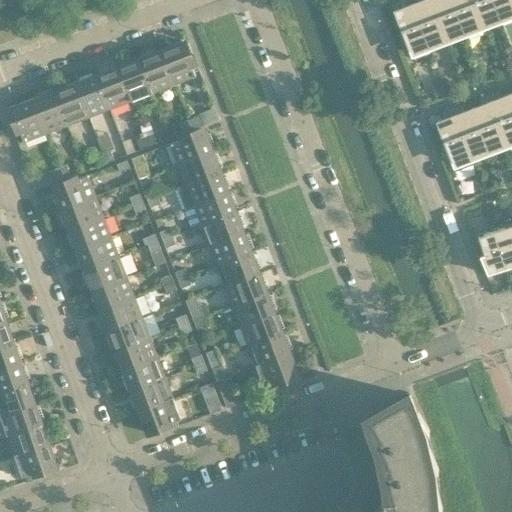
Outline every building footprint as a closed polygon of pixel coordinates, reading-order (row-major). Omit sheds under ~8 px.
[(427,45),(414,8),(412,4),(403,7),(401,0),(390,4),(409,52),(427,45)] [(420,0),(412,4),(414,8),(427,45),(445,38),(430,0),(420,0)] [(451,0),(430,0),(445,38),(463,31),(451,0)] [(481,24),(471,0),(451,0),(463,31),(481,24)] [(492,0),(471,0),(481,24),(499,17),(492,0)] [(511,12),(511,0),(492,0),(499,17),(511,12)] [(12,11),(8,2),(0,4),(0,8),(2,15),(12,11)] [(182,41),(160,49),(173,85),(195,76),(182,41)] [(160,49),(138,58),(152,93),(173,85),(160,49)] [(138,58),(117,66),(131,101),(152,93),(138,58)] [(117,66),(96,74),(109,109),(131,101),(117,66)] [(96,74),(75,82),(88,117),(109,109),(96,74)] [(75,82),(53,90),(67,125),(88,117),(75,82)] [(441,84),(433,87),(437,96),(444,93),(441,84)] [(53,90),(32,98),(46,133),(67,125),(53,90)] [(511,104),(508,94),(499,98),(497,91),(488,95),(506,142),(511,139),(511,104)] [(506,142),(488,95),(478,98),(481,105),(472,108),(488,149),(506,142)] [(23,142),(46,133),(32,98),(10,107),(23,142)] [(488,149),(472,108),(463,111),(461,105),(452,108),(470,156),(488,149)] [(442,112),(445,118),(435,122),(451,163),(470,156),(452,108),(442,112)] [(200,115),(187,120),(191,131),(203,126),(200,115)] [(187,120),(179,123),(183,134),(191,131),(187,120)] [(170,144),(178,165),(213,151),(205,130),(170,144)] [(152,134),(144,137),(148,147),(156,144),(152,134)] [(148,147),(144,137),(136,140),(140,150),(148,147)] [(110,150),(101,153),(105,163),(114,160),(110,150)] [(221,171),(213,151),(178,165),(186,185),(221,171)] [(101,153),(94,156),(98,166),(105,163),(101,153)] [(141,155),(131,159),(134,167),(144,163),(141,155)] [(126,160),(116,164),(119,172),(129,169),(126,160)] [(66,164),(58,168),(63,179),(71,176),(66,164)] [(58,168),(31,178),(35,190),(63,179),(58,168)] [(221,171),(186,185),(176,188),(184,209),(194,205),(229,191),(221,171)] [(52,189),(60,210),(95,196),(87,175),(52,189)] [(154,188),(144,192),(147,200),(157,196),(154,188)] [(236,212),(229,191),(194,205),(201,225),(236,212)] [(139,193),(129,197),(132,205),(142,201),(139,193)] [(95,196),(60,210),(68,229),(103,216),(95,196)] [(157,196),(147,200),(150,208),(160,204),(157,196)] [(142,201),(132,205),(135,213),(145,209),(142,201)] [(236,212),(201,225),(209,245),(244,232),(236,212)] [(103,216),(68,229),(75,250),(111,237),(103,216)] [(511,234),(509,226),(494,231),(506,267),(511,264),(511,234)] [(169,228),(159,232),(162,240),(172,236),(169,228)] [(494,231),(478,236),(484,254),(480,256),(487,274),(490,274),(489,272),(506,267),(494,231)] [(244,232),(209,245),(217,265),(252,252),(244,232)] [(154,234),(144,238),(147,246),(158,242),(154,234)] [(172,236),(162,240),(165,248),(175,244),(172,236)] [(111,237),(75,250),(83,270),(118,257),(111,237)] [(158,242),(147,246),(150,254),(161,250),(158,242)] [(252,252),(217,265),(224,286),(260,272),(252,252)] [(118,257),(83,270),(91,290),(126,277),(118,257)] [(185,269),(175,272),(178,280),(188,276),(185,269)] [(260,272),(224,286),(232,306),(267,292),(260,272)] [(170,274),(160,278),(163,286),(173,282),(170,274)] [(188,276),(178,280),(181,288),(191,285),(188,276)] [(126,277),(91,290),(99,310),(134,297),(126,277)] [(173,282),(163,286),(166,294),(176,290),(173,282)] [(267,292),(232,306),(240,326),(275,312),(267,292)] [(134,297),(99,310),(106,331),(142,317),(134,297)] [(200,309),(190,313),(193,321),(203,317),(200,309)] [(275,312),(240,326),(248,346),(283,333),(275,312)] [(185,314),(175,318),(178,326),(188,322),(185,314)] [(142,317),(106,331),(114,351),(149,337),(142,317)] [(203,317),(193,321),(196,329),(206,325),(203,317)] [(7,321),(0,323),(0,346),(14,342),(7,321)] [(188,322),(178,326),(181,334),(192,331),(188,322)] [(283,333),(248,346),(255,366),(291,353),(283,333)] [(149,337),(114,351),(122,371),(157,358),(149,337)] [(14,342),(0,346),(0,369),(21,362),(14,342)] [(215,349),(205,353),(208,361),(218,357),(215,349)] [(291,353),(255,366),(263,387),(299,374),(291,353)] [(201,355),(191,359),(194,367),(204,363),(201,355)] [(218,357),(208,361),(212,369),(222,365),(218,357)] [(157,358),(122,371),(130,391),(165,378),(157,358)] [(21,362),(0,369),(0,392),(28,382),(21,362)] [(204,363),(194,367),(197,375),(207,371),(204,363)] [(228,377),(216,381),(226,408),(238,403),(228,377)] [(165,378),(130,391),(137,411),(173,398),(165,378)] [(28,382),(0,392),(0,415),(35,403),(28,382)] [(212,383),(200,387),(210,414),(222,410),(212,383)] [(390,501),(385,502),(384,499),(373,511),(352,506),(351,511),(348,511),(434,511),(435,509),(436,509),(431,471),(432,471),(423,434),(424,433),(409,397),(410,397),(409,395),(370,417),(378,432),(380,436),(377,437),(388,464),(389,468),(385,469),(393,497),(393,501),(390,501)] [(173,398),(137,411),(145,432),(181,419),(173,398)] [(35,403),(0,415),(0,434),(1,438),(7,436),(42,423),(35,403)] [(42,423),(7,436),(14,456),(49,444),(42,423)] [(49,444),(14,456),(21,477),(57,465),(49,444)]
